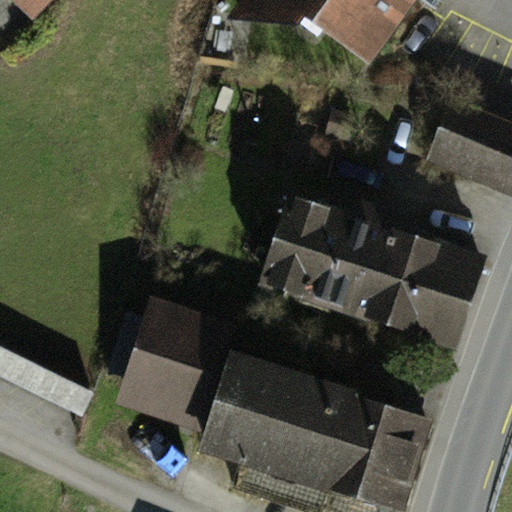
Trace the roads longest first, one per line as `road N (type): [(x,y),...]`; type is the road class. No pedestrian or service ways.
road 1 (secondary): [(511,335),(453,511)]
road 2 (residential): [(0,431),(167,511)]
